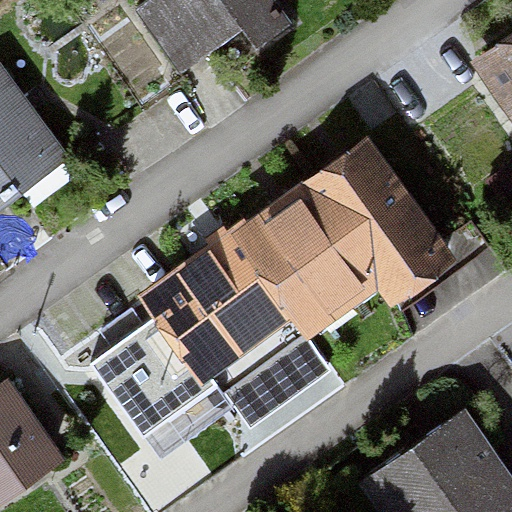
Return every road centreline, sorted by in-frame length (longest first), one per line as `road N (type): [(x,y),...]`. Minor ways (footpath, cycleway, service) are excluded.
road 1 (residential): [(0,309),(436,0)]
road 2 (residential): [(197,511),(511,290)]
